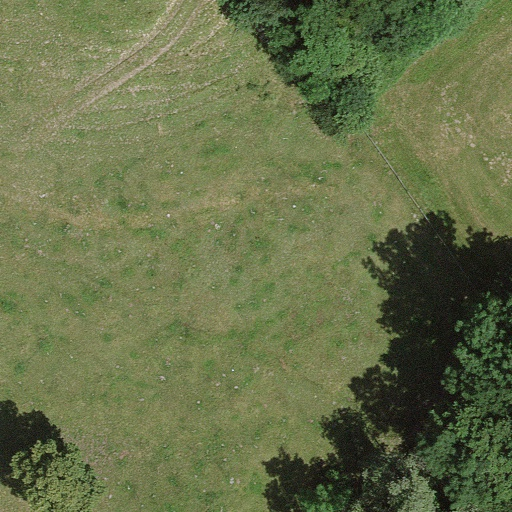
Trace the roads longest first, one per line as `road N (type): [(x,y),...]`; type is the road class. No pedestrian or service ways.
road 1 (track): [(193,0),(156,44),(36,132),(6,226),(269,184),(343,186),(383,203),(417,237),(460,307),(468,354),(447,430),(381,511)]
road 2 (track): [(0,223),(313,380),(447,430)]
